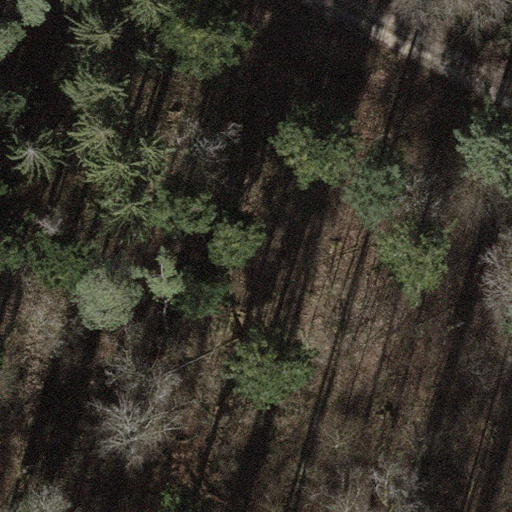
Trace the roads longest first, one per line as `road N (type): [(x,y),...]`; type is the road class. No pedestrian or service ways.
road 1 (track): [(252,511),(511,217)]
road 2 (track): [(511,87),(340,0)]
